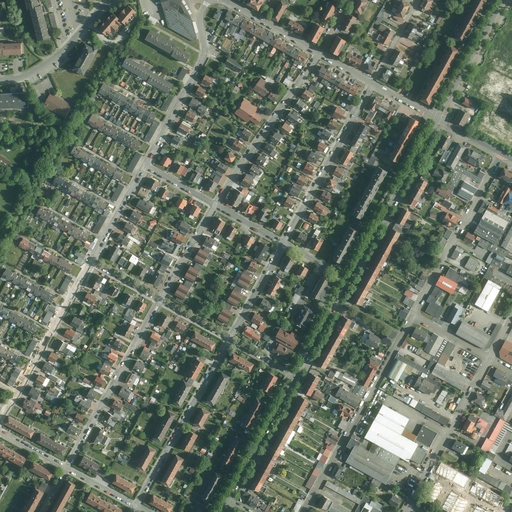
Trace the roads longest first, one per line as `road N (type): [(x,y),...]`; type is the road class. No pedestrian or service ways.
road 1 (residential): [(412,315),(304,511)]
road 2 (residential): [(160,300),(66,468)]
road 3 (residential): [(136,506),(229,339)]
road 4 (residential): [(0,423),(91,261)]
road 5 (residential): [(502,154),(412,315)]
road 6 (residential): [(319,53),(215,205)]
road 7 (residential): [(437,118),(348,279)]
road 8 (residential): [(283,243),(372,84)]
road 9 (residential): [(207,0),(199,15),(202,58),(144,165)]
road 10 (residential): [(489,358),(409,504)]
road 11 (residential): [(295,375),(226,500)]
road 12 (residential): [(0,80),(47,63),(113,0)]
road 13 (residential): [(437,118),(502,0)]
